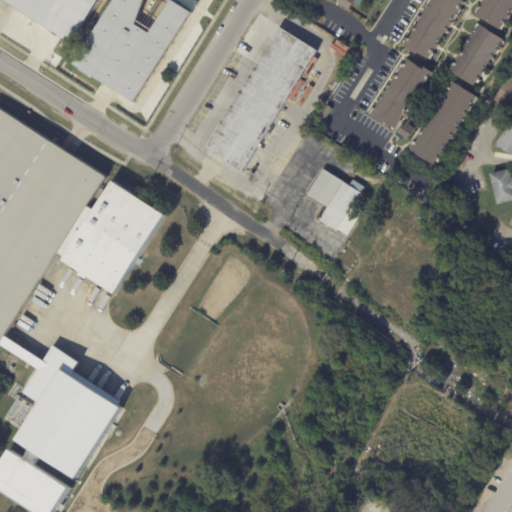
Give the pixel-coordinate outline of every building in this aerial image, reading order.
[(3,0),(69,43),(97,0),(3,0)] [(192,0),(198,4),(191,16),(190,15),(133,105),(72,67),(116,0),(147,0),(144,10),(137,27),(150,36),(171,0),(192,0)] [(354,0),(348,10),(337,3),(338,0),(354,0)] [(463,3),(459,11),(457,10),(450,23),(451,23),(445,32),(444,31),(439,40),(439,41),(432,53),(434,54),(430,60),(427,59),(426,60),(415,53),(414,55),(401,47),(404,42),(402,41),(404,38),(411,27),(412,28),(419,16),(420,17),(422,15),(420,14),(423,9),(425,10),(426,8),(425,8),(429,0),(459,0),(464,2),(463,3)] [(511,0),(511,7),(507,16),(508,16),(498,31),(473,14),(478,7),(480,8),(481,6),(479,4),(482,0),(484,1),(485,0),(511,0)] [(502,40),(493,56),(494,56),(492,59),(491,58),(485,67),(486,68),(484,71),(484,70),(477,81),(476,80),(472,86),(448,71),(476,25),(502,40)] [(300,79),(242,173),(205,150),(281,28),(318,51),(300,79)] [(316,56),(321,60),(315,70),(309,66),(316,56)] [(393,130),(393,131),(382,124),(381,125),(368,116),(373,109),(374,109),(376,107),(374,106),(388,87),(389,88),(390,86),(387,84),(393,76),(394,76),(400,68),(399,67),(404,59),(418,69),(420,66),(431,74),(420,90),(422,90),(410,106),(409,106),(398,121),(400,121),(393,130)] [(511,113),(492,100),(508,76),(511,78),(511,113)] [(475,97),(434,167),(408,152),(450,82),(475,97)] [(0,105),(62,145),(109,175),(7,336),(45,360),(55,344),(81,361),(71,377),(120,408),(75,480),(15,442),(41,402),(26,392),(40,369),(2,345),(0,348),(0,105)] [(323,121),(319,118),(328,106),(332,110),(324,122),(323,121)] [(412,121),(411,124),(416,128),(408,142),(403,139),(402,141),(395,137),(402,126),(404,127),(409,118),(413,120),(412,121)] [(511,156),(496,145),(511,122),(511,156)] [(511,202),(497,205),(490,174),(510,169),(511,175),(511,202)] [(365,187),(353,209),(361,214),(348,236),(338,231),(337,233),(320,222),(328,208),(307,195),(322,170),(350,186),(353,180),(365,187)] [(140,259),(116,295),(64,261),(115,181),(167,215),(140,259)]
